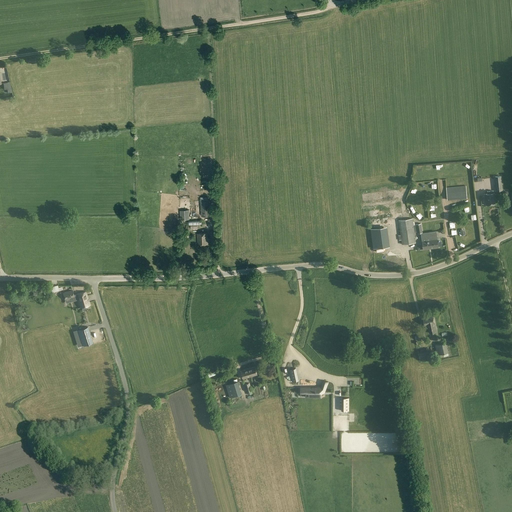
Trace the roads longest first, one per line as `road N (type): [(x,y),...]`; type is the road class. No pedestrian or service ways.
road 1 (unclassified): [(92,278),(315,265),(406,275),(511,235)]
road 2 (track): [(329,2),(313,12),(0,58)]
road 3 (unclassified): [(115,511),(128,396),(92,278)]
